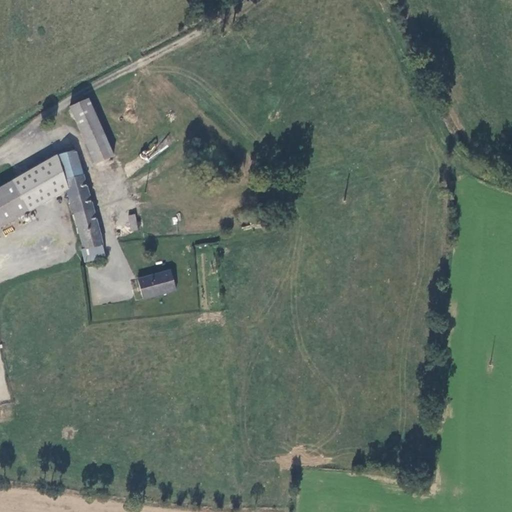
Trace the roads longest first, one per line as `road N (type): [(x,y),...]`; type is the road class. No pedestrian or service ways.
road 1 (track): [(244,0),(71,98),(24,134)]
road 2 (track): [(376,0),(451,150),(511,181)]
road 3 (unknown): [(108,285),(107,241),(78,141),(48,115)]
